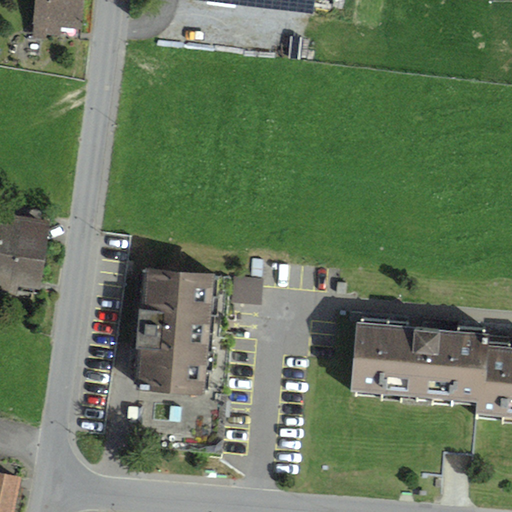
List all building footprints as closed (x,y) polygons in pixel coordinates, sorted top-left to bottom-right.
[(79,0),(31,0),(27,39),(57,42),(58,36),(76,37),(79,0)] [(314,0),(189,0),(190,2),(313,16),(314,0)] [(45,213),(0,205),(0,299),(10,301),(11,293),(29,296),(45,213)] [(238,295),(264,297),(266,272),(240,270),(238,295)] [(216,277),(146,271),(134,392),(204,398),(216,277)] [(511,355),(479,353),(481,339),(345,328),(339,398),(464,408),(463,420),(511,424),(511,355)] [(15,511),(22,476),(0,472),(0,511),(15,511)]
